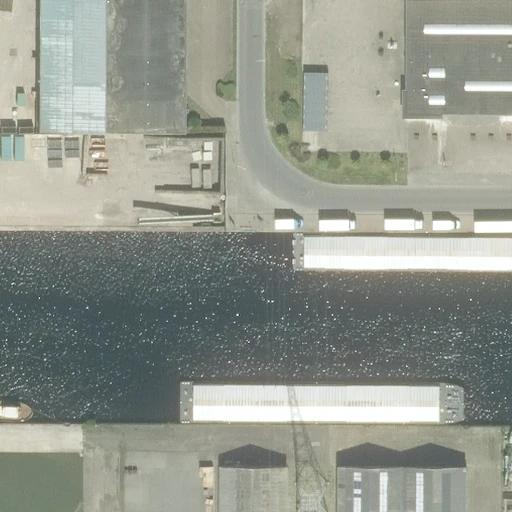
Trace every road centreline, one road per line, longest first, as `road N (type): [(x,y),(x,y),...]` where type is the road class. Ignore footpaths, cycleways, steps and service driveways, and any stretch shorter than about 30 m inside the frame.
road 1 (unclassified): [(272,179),(300,197),(333,203),(511,204)]
road 2 (unclassified): [(272,179),(250,126),(250,0)]
